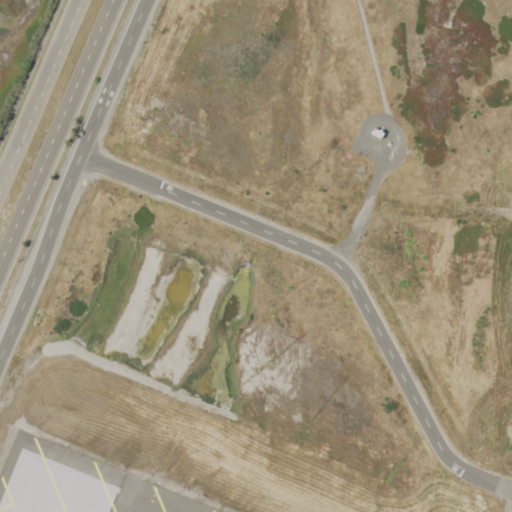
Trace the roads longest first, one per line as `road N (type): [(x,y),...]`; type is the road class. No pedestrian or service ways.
road 1 (secondary): [(0,275),(117,0)]
road 2 (secondary): [(83,0),(0,194)]
